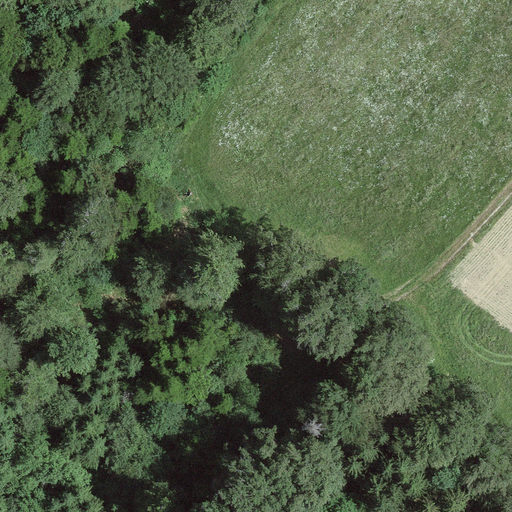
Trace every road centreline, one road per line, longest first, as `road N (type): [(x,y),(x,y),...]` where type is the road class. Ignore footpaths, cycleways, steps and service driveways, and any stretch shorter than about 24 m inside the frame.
road 1 (track): [(128,511),(415,283)]
road 2 (track): [(511,188),(415,283)]
